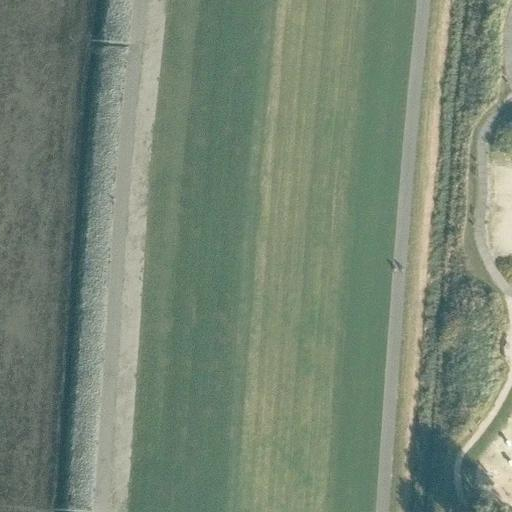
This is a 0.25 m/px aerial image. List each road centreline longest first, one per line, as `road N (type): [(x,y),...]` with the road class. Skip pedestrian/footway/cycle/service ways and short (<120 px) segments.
road 1 (track): [(142,0),(97,511)]
road 2 (track): [(385,511),(428,0)]
